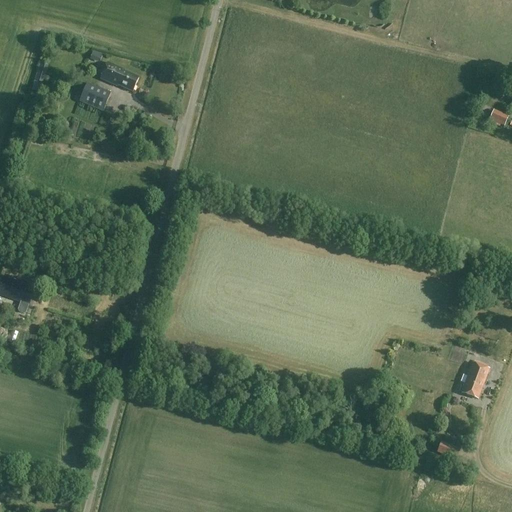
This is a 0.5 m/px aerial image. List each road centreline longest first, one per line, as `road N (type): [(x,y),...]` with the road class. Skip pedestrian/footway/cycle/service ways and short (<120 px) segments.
road 1 (unclassified): [(85,511),(217,0)]
road 2 (track): [(511,72),(223,0)]
